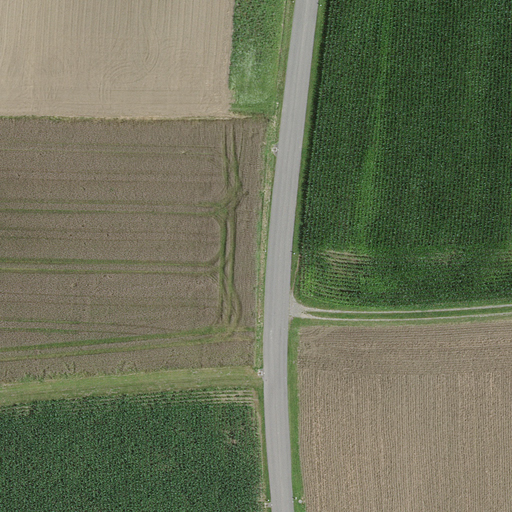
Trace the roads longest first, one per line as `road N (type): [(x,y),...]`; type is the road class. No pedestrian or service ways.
road 1 (unclassified): [(283,511),(274,278),(304,0)]
road 2 (track): [(274,278),(298,306),(511,312)]
